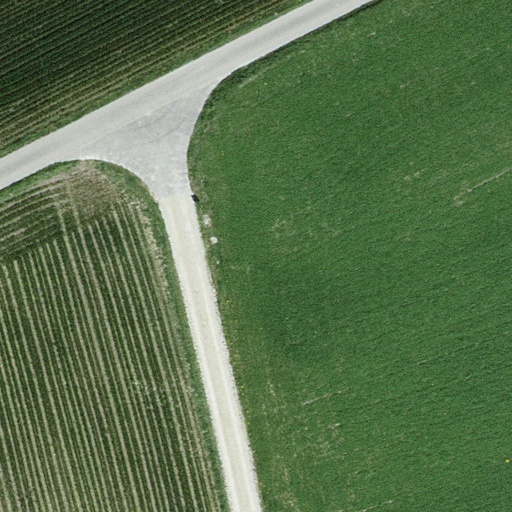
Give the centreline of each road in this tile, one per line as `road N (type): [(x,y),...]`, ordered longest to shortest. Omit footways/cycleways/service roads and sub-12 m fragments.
road 1 (track): [(140,101),(232,511)]
road 2 (track): [(335,0),(0,174)]
